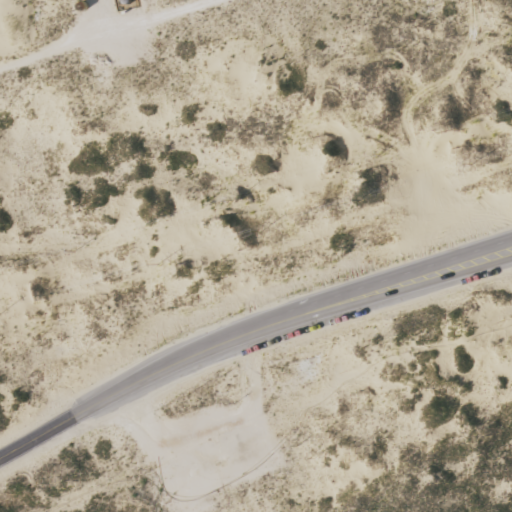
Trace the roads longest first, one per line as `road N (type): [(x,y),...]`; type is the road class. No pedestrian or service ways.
road 1 (secondary): [(0,457),(216,344),(511,243)]
road 2 (track): [(0,73),(244,0)]
